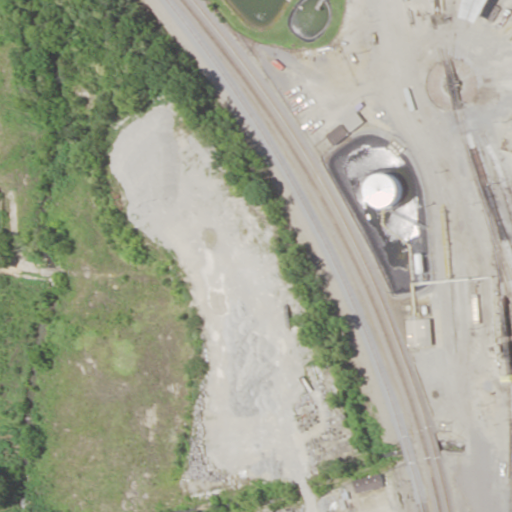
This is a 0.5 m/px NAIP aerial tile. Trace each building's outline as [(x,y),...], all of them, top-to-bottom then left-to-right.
[(496,23),(499,0),(469,0),(466,17),(496,23)] [(345,120),(352,130),(366,121),(359,111),(345,120)] [(328,134),(336,144),(351,133),(344,123),(328,134)] [(372,173),(371,207),(399,207),(400,174),(372,173)] [(411,346),(435,346),(434,318),(410,318),(411,346)] [(357,492),(385,486),(382,473),(354,479),(357,492)]
